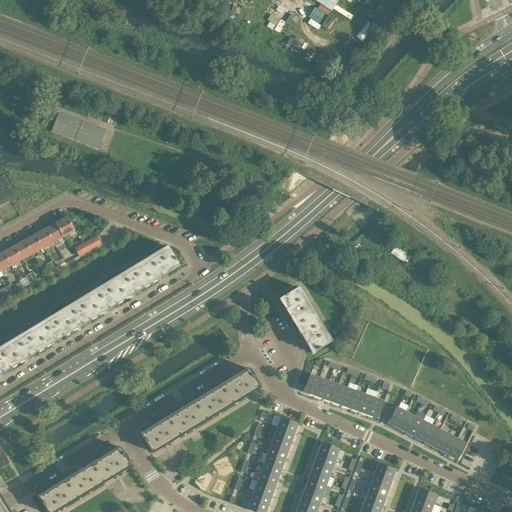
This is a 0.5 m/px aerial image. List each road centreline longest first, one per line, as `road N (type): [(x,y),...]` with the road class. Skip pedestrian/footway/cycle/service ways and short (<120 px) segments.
road 1 (residential): [(0,238),(70,198),(186,245),(203,269),(0,393)]
road 2 (secondary): [(377,149),(209,289),(0,416)]
road 3 (residential): [(511,505),(281,395),(247,352)]
road 4 (secondary): [(511,34),(464,61),(377,149)]
road 5 (secondary): [(377,149),(511,55)]
road 6 (residential): [(0,503),(124,428)]
road 7 (residential): [(124,428),(247,352)]
